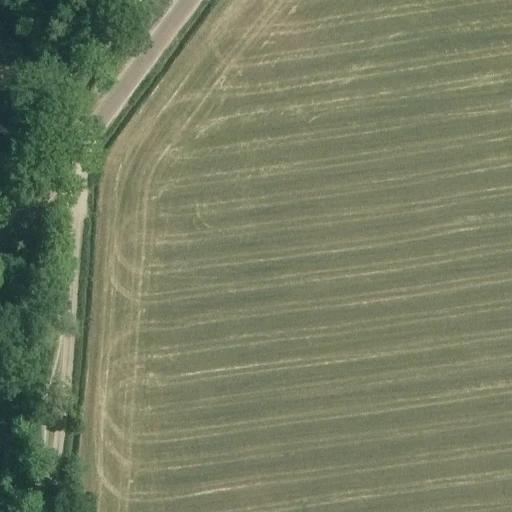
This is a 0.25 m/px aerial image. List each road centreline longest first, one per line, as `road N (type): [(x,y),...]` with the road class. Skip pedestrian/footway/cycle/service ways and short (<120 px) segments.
road 1 (track): [(46,511),(71,328),(81,147)]
road 2 (unclassified): [(0,239),(81,147),(187,0)]
